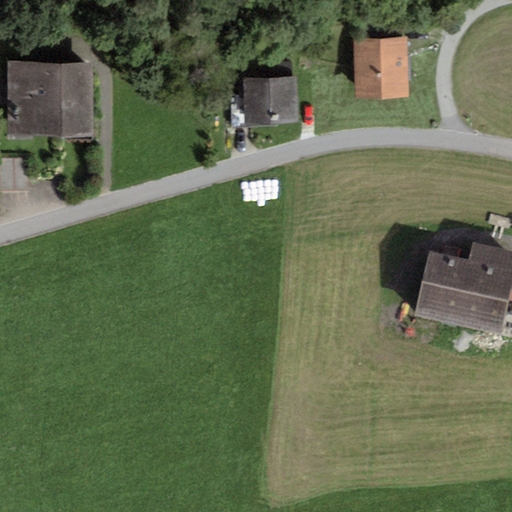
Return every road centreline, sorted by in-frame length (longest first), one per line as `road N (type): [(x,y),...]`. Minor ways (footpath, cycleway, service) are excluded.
road 1 (residential): [(0,241),(331,146),(454,144)]
road 2 (residential): [(454,144),(454,42),(492,2),(510,0)]
